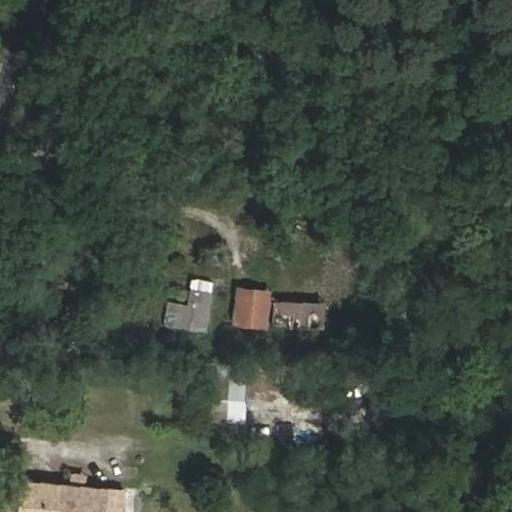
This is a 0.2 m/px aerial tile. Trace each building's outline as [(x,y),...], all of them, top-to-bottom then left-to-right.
[(166,324),(206,329),(211,292),(191,290),(188,304),(169,302),(166,324)] [(266,327),(270,295),(238,292),(234,322),(266,327)] [(323,326),(324,302),(275,301),(274,326),(323,326)] [(204,365),(204,375),(204,422),(242,422),(242,365),(204,365)] [(2,511),(126,511),(128,490),(7,479),(2,511)]
